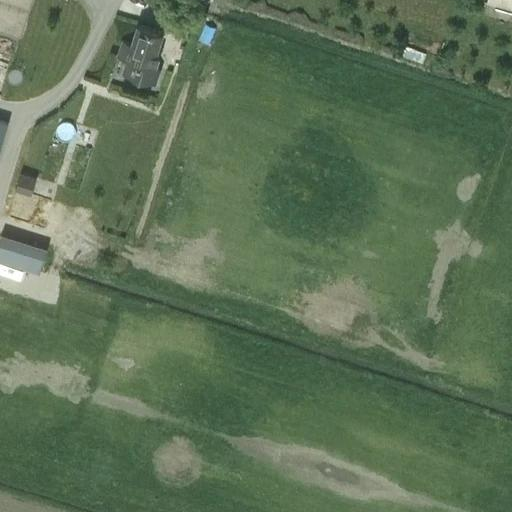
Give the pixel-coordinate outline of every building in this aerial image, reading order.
[(511,0),(488,0),(488,3),(511,10),(511,0)] [(179,16),(174,30),(183,33),(188,19),(179,16)] [(138,23),(132,42),(122,39),(117,56),(126,58),(121,75),(150,84),(151,83),(156,85),(162,68),(156,66),(160,54),(156,53),(163,31),(138,23)] [(23,178),(18,193),(33,198),(38,183),(23,178)] [(0,259),(39,272),(48,246),(3,231),(0,239),(0,259)]
